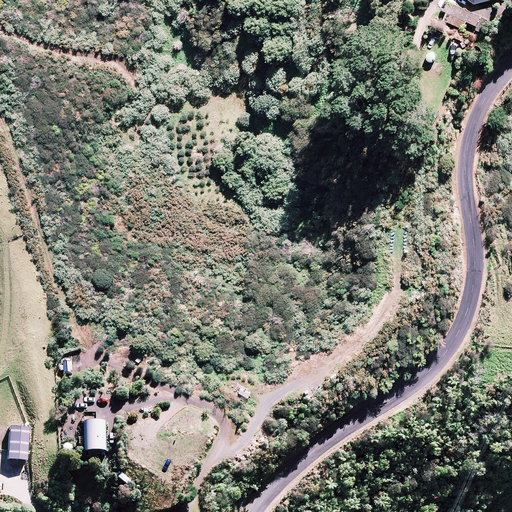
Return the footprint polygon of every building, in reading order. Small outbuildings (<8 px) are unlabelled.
[(477,25),(481,16),(448,1),(443,10),(448,13),(467,21),(477,25)] [(463,29),(467,21),(448,13),(445,21),(463,29)] [(488,19),(482,17),(476,29),(482,32),(488,19)] [(72,373),(71,359),(63,359),(64,366),(59,366),(59,371),(62,371),(62,373),(72,373)] [(104,449),(103,418),(85,418),(85,449),(104,449)] [(28,426),(9,424),(6,457),(25,458),(28,426)]
